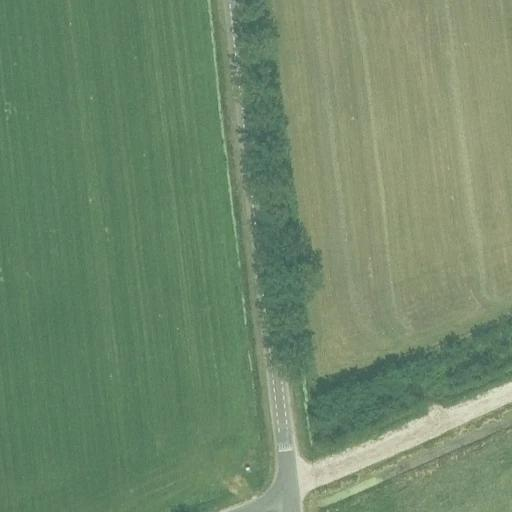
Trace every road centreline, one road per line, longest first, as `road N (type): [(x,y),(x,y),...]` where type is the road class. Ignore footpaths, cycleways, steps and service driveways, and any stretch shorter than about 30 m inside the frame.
road 1 (tertiary): [(289,494),(232,0)]
road 2 (track): [(289,494),(307,478),(511,392)]
